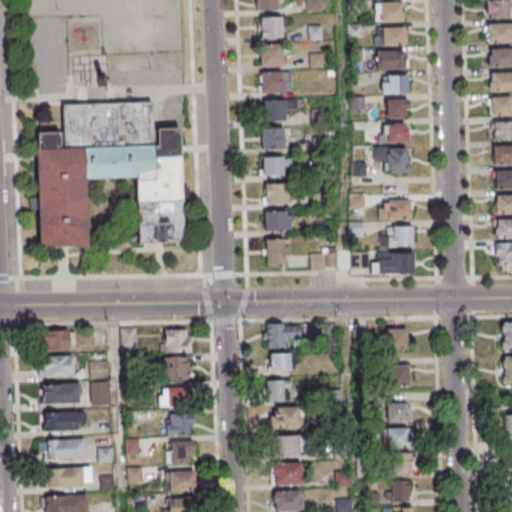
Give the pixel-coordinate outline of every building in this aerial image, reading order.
[(281,0),(254,0),(254,10),(281,10),(281,0)] [(485,0),(485,18),(511,18),(510,0),(485,0)] [(374,3),(374,21),(405,21),(405,3),(374,3)] [(283,38),(282,17),(257,17),(257,38),(283,38)] [(511,23),(485,23),(485,42),(511,42),(511,23)] [(309,38),(320,38),(320,26),(309,26),(309,38)] [(407,28),(380,28),(380,46),(407,46),(407,28)] [(259,44),(259,66),(282,66),(282,44),(259,44)] [(511,47),(487,48),(487,67),(511,66),(511,47)] [(375,50),(375,69),(407,69),(407,50),(375,50)] [(260,93),(291,93),(291,71),(260,71),(260,93)] [(511,90),(511,72),(488,73),(488,91),(511,90)] [(407,93),(407,74),(380,74),(380,93),(407,93)] [(511,96),(489,97),(489,115),(511,115),(511,96)] [(407,98),(385,98),(385,116),(407,116),(407,98)] [(262,99),(262,120),(286,120),(286,99),(262,99)] [(182,243),(179,128),(153,129),(152,102),(63,105),(63,133),(35,133),(37,202),(38,248),(86,247),(84,180),(134,178),(136,244),(182,243)] [(490,139),(511,139),(511,122),(490,122),(490,139)] [(384,142),(408,142),(408,123),(384,123),(384,142)] [(260,149),(283,149),(283,128),(260,128),(260,149)] [(492,164),(511,163),(511,145),(492,146),(492,164)] [(385,148),(385,171),(407,171),(407,148),(385,148)] [(261,158),(261,176),(283,176),(283,158),(261,158)] [(511,170),(493,171),(493,188),(511,188),(511,170)] [(286,184),(264,184),(264,203),(286,203),(286,184)] [(511,194),(493,195),(493,213),(511,212),(511,194)] [(410,218),(410,199),(378,199),(378,218),(410,218)] [(286,211),(264,211),(264,230),(286,230),(286,211)] [(511,218),(493,219),(493,238),(511,238),(511,218)] [(412,226),(386,226),(386,246),(412,246),(412,226)] [(265,263),(287,263),(287,238),(265,238),(265,263)] [(511,243),(494,243),(494,264),(511,263),(511,243)] [(309,269),(336,269),(336,251),(309,251),(309,269)] [(377,253),(377,274),(412,274),(412,253),(377,253)] [(511,321),(500,322),(500,351),(511,351),(511,321)] [(265,347),(286,347),(286,341),(300,341),(300,324),(265,324),(265,347)] [(120,328),(120,349),(135,349),(135,328),(120,328)] [(385,329),(385,349),(407,349),(407,329),(385,329)] [(40,330),(40,350),(70,350),(70,330),(40,330)] [(191,352),(191,330),(163,330),(163,352),(191,352)] [(292,354),(267,354),(267,371),(292,371),(292,354)] [(73,376),(73,356),(39,356),(39,376),(73,376)] [(501,386),(511,385),(511,356),(501,357),(501,386)] [(188,357),(161,357),(161,381),(188,381),(188,357)] [(107,379),(107,361),(89,361),(89,379),(107,379)] [(408,387),(408,365),(388,365),(388,387),(408,387)] [(266,381),(266,401),(284,401),(284,381),(266,381)] [(40,384),(40,404),(78,404),(78,384),(40,384)] [(158,388),(158,407),(190,407),(190,388),(158,388)] [(407,421),(407,402),(386,403),(387,421),(407,421)] [(268,429),(300,429),(300,408),(268,408),(268,429)] [(78,432),(77,412),(41,413),(41,432),(78,432)] [(191,413),(165,413),(165,435),(191,435),(191,413)] [(503,441),(511,440),(511,414),(503,415),(503,441)] [(408,427),(385,427),(385,447),(408,447),(408,427)] [(272,437),(272,458),(301,458),(301,437),(272,437)] [(84,440),(39,440),(39,460),(84,460),(84,440)] [(166,441),(166,463),(193,463),(193,441),(166,441)] [(410,470),(410,454),(389,454),(389,470),(410,470)] [(268,464),(296,463),(297,484),(272,484),(271,475),(269,475),(268,464)] [(43,469),(44,489),(91,487),(90,468),(43,469)] [(348,471),(333,471),(333,487),(348,487),(348,471)] [(193,492),(193,472),(166,472),(166,492),(193,492)] [(388,480),(388,501),(411,501),(411,480),(388,480)] [(272,511),(302,511),(302,492),(272,492),(272,511)] [(53,511),(86,511),(86,495),(43,496),(44,511),(53,511)] [(182,511),(188,511),(188,499),(167,500),(167,511),(162,511),(182,511)]
